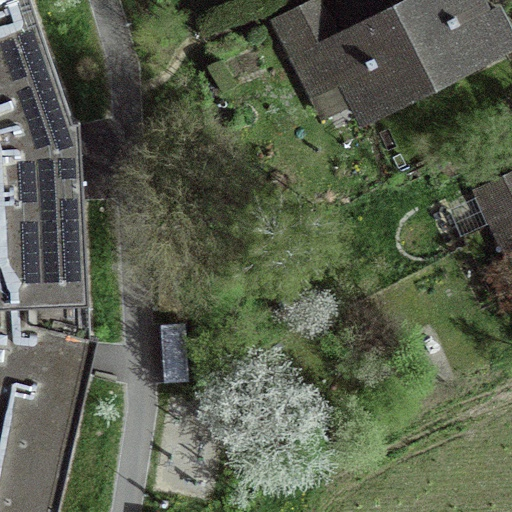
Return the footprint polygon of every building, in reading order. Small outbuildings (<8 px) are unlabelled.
[(0,0),(0,13),(29,4),(28,0),(0,0)] [(359,120),(511,43),(511,15),(504,0),(492,0),(491,1),(491,0),(382,0),(355,13),(334,24),(322,0),(301,0),(269,16),(320,117),(350,102),(359,120)] [(30,217),(82,216),(77,118),(29,4),(0,13),(0,253),(31,252),(30,217)] [(511,164),(471,183),(506,258),(511,254),(511,164)] [(90,336),(82,216),(30,217),(31,252),(0,253),(0,448),(16,452),(23,421),(74,430),(90,336)] [(161,320),(165,380),(190,378),(186,318),(161,320)] [(58,511),(74,430),(23,421),(16,452),(0,448),(0,511),(58,511)]
